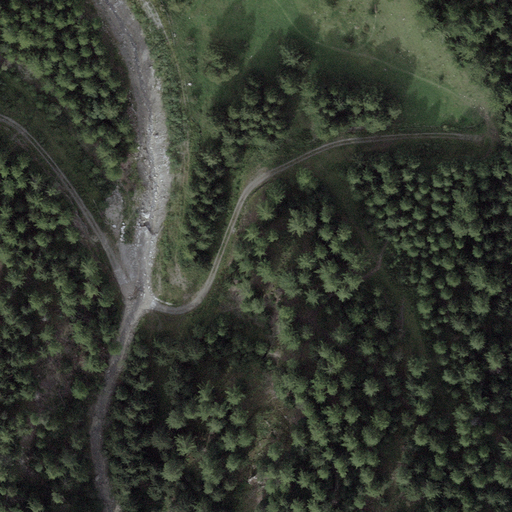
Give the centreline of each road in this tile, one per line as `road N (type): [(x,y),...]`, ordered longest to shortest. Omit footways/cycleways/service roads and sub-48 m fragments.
road 1 (track): [(0,117),(33,134),(84,200),(130,285),(169,308),(194,308),(212,290),(239,211),(269,173),(330,144),(462,134)]
road 2 (track): [(197,305),(176,262),(189,162),(181,89),(146,0)]
